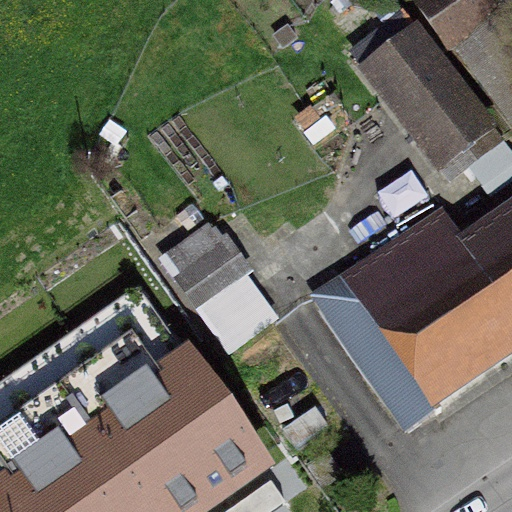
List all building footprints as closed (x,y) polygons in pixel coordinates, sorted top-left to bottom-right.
[(490,12),(481,0),(427,0),(414,9),(442,48),(453,40),(511,121),(511,7),(507,0),(490,12)] [(352,58),(437,167),(484,131),(400,21),(352,58)] [(511,208),(498,218),(507,230),(466,258),(439,217),(313,302),(404,435),(431,416),(432,417),(437,414),(427,400),(511,342),(511,208)] [(174,284),(225,355),(271,323),(238,276),(241,274),(224,249),(174,284)] [(272,511),(297,495),(230,393),(163,440),(143,402),(34,479),(36,482),(2,506),(6,511),(272,511)]
